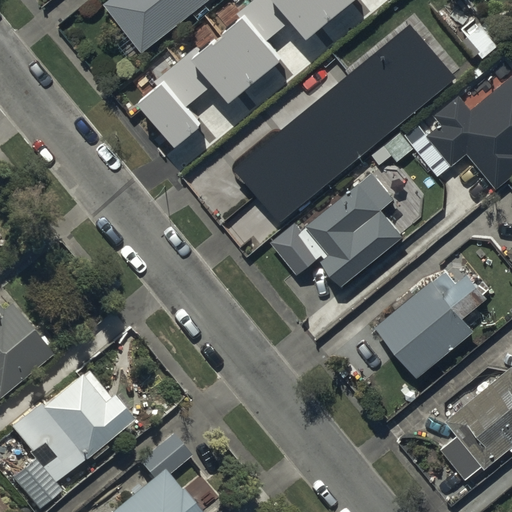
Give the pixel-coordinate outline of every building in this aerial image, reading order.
[(105,8),(144,55),(212,0),(117,0),(107,9),(105,8)] [(303,7),(297,0),(277,0),(258,18),(272,34),(303,7)] [(415,23),(237,168),(281,221),(459,76),(415,23)] [(278,91),(242,47),(172,105),(208,149),(278,91)] [(511,81),(474,113),(461,97),(433,120),(442,130),(428,141),(452,170),(467,158),(497,194),(511,181),(511,81)] [(394,200),(372,175),(301,237),(324,264),(320,267),(342,293),(402,241),(379,214),(394,200)] [(394,309),(398,314),(376,331),(421,388),(434,378),(430,373),(476,338),(463,322),(488,303),(483,298),(491,292),(485,284),(476,291),(468,280),(457,289),(446,276),(416,300),(412,295),(394,309)] [(0,403),(59,353),(15,303),(5,311),(0,304),(0,403)] [(511,372),(446,425),(458,440),(441,453),(466,484),(483,470),(486,473),(511,451),(511,372)] [(108,452),(104,448),(134,422),(112,397),(108,400),(87,376),(83,379),(81,376),(42,410),(40,407),(9,434),(31,460),(42,450),(55,464),(43,475),(34,464),(12,484),(36,511),(47,511),(64,498),(56,488),(88,460),(93,465),(108,452)] [(142,465),(153,478),(111,511),(203,511),(174,476),(194,460),(175,438),(142,465)]
